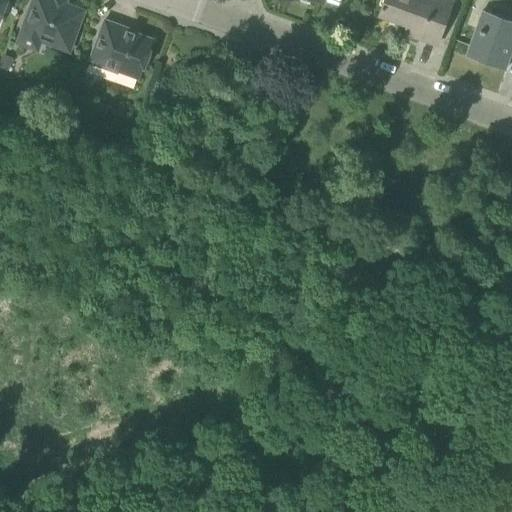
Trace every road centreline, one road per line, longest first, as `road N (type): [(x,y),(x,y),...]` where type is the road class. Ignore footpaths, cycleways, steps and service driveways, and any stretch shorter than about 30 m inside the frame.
road 1 (track): [(511,301),(0,112)]
road 2 (residential): [(511,119),(186,0)]
